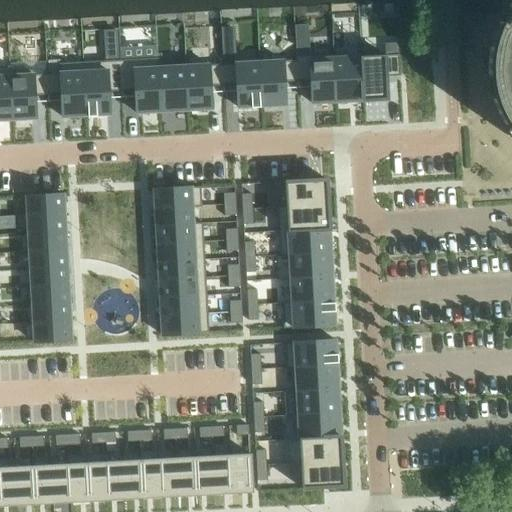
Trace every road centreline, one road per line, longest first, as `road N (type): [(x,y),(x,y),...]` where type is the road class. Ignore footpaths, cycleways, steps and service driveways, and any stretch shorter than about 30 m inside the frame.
road 1 (residential): [(381,511),(358,145)]
road 2 (residential): [(0,161),(358,145)]
